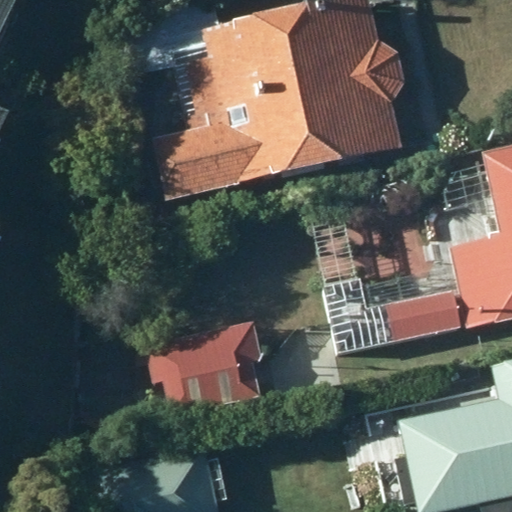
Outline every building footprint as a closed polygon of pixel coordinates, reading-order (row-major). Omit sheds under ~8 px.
[(0,0),(0,33),(14,6),(0,0)] [(150,144),(164,208),(401,151),(391,108),(404,85),(398,61),(376,49),(366,0),(357,0),(199,32),(204,65),(186,69),(196,115),(182,118),(186,136),(150,144)] [(511,152),(481,159),(497,241),(447,251),(457,296),(384,311),(391,350),(511,323),(511,152)] [(258,402),(251,366),(259,365),(250,326),(145,351),(143,351),(152,388),(153,386),(161,385),(162,388),(170,421),(258,402)] [(511,511),(511,368),(490,374),(497,406),(397,428),(416,511),(511,511)] [(204,464),(201,455),(98,474),(84,475),(91,511),(215,511),(215,506),(223,505),(216,463),(207,464),(204,464)]
